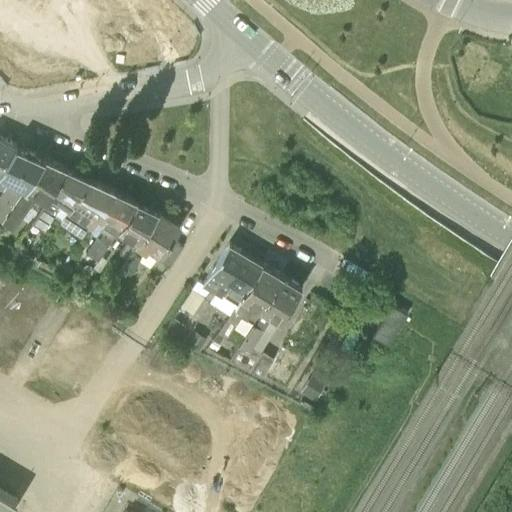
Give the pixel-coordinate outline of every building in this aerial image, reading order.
[(91,27),(112,0),(55,0),(64,11),(57,26),(0,0),(0,41),(40,61),(44,54),(63,63),(79,43),(73,40),(87,22),(91,27)] [(0,167),(17,142),(0,134),(0,167)] [(11,178),(0,193),(0,216),(2,218),(46,156),(30,149),(17,142),(0,167),(0,178),(2,180),(4,179),(6,175),(11,178)] [(20,216),(27,221),(31,217),(66,165),(46,156),(2,218),(13,226),(20,216)] [(31,217),(27,221),(29,222),(32,217),(44,225),(60,200),(70,207),(90,176),(66,165),(31,217)] [(82,237),(88,230),(116,188),(90,176),(70,207),(58,222),(82,237)] [(98,260),(115,233),(137,198),(116,188),(88,230),(96,235),(84,252),(98,261),(98,260)] [(133,244),(135,245),(159,208),(137,198),(115,233),(127,241),(119,252),(127,257),(130,250),(133,244)] [(159,208),(135,245),(144,251),(145,250),(156,257),(158,255),(170,263),(183,243),(171,235),(180,222),(159,208)] [(198,317),(209,301),(243,249),(229,241),(202,284),(207,287),(191,312),(198,317)] [(261,260),(243,249),(209,301),(219,307),(229,313),(261,260)] [(131,251),(127,257),(120,266),(128,272),(139,256),(131,251)] [(243,311),(254,317),(282,272),(261,260),(229,313),(218,331),(205,347),(212,351),(224,334),(227,336),(236,322),(236,321),(243,311)] [(282,272),(254,317),(252,322),(237,344),(228,359),(261,376),(262,373),(283,384),(291,369),(272,358),(273,355),(262,349),(264,345),(257,341),(265,329),(264,328),(272,314),(280,319),(302,284),(282,272)] [(372,333),(388,342),(407,311),(391,302),(372,333)] [(317,394),(327,377),(314,370),(305,386),(317,394)] [(0,511),(11,511),(20,498),(0,486),(0,511)]
